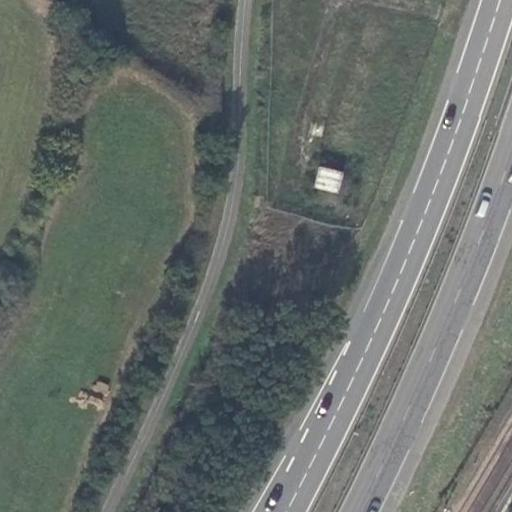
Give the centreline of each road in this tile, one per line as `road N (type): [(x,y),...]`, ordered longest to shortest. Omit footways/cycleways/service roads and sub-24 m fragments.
road 1 (trunk): [(359,511),(511,153)]
road 2 (trunk): [(501,0),(377,328)]
road 3 (trunk): [(377,328),(261,511)]
road 4 (trunk): [(377,328),(286,511)]
